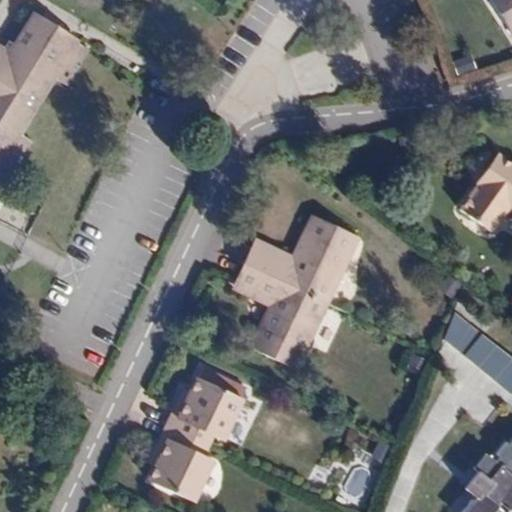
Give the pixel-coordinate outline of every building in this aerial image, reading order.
[(511,0),(492,0),(511,31),(511,0)] [(21,135),(55,78),(66,85),(87,50),(77,43),(78,40),(52,24),(32,11),(12,43),(8,41),(4,47),(0,44),(0,170),(10,177),(31,142),(21,135)] [(511,163),(497,152),(474,183),(476,185),(459,209),(491,232),(510,205),(511,206),(511,163)] [(328,303),(359,237),(311,214),(292,255),(289,262),(252,244),(243,263),(328,303)] [(292,255),(255,236),(252,244),(289,262),(292,255)] [(296,370),(328,303),(243,263),(234,281),(271,300),(267,307),(249,347),(296,370)] [(271,300),(234,281),(231,289),(267,307),(271,300)] [(451,341),(511,388),(511,350),(455,309),(451,341)] [(196,377),(195,377),(188,390),(184,398),(178,395),(165,425),(209,445),(212,436),(223,441),(243,400),(242,399),(246,389),(200,367),(196,377)] [(71,397),(79,383),(68,378),(61,392),(71,397)] [(184,398),(188,390),(181,387),(178,395),(184,398)] [(195,502),(214,461),(204,455),(209,445),(165,425),(150,455),(156,458),(152,465),(146,479),(195,502)] [(511,511),(511,441),(510,444),(505,441),(496,453),(499,456),(496,461),(490,456),(478,471),(484,476),(471,493),(475,496),(463,511),(511,511)] [(478,471),(490,456),(486,453),(474,468),(478,471)] [(152,465),(156,458),(150,455),(147,462),(152,465)] [(471,493),(484,476),(478,471),(465,488),(471,493)]
